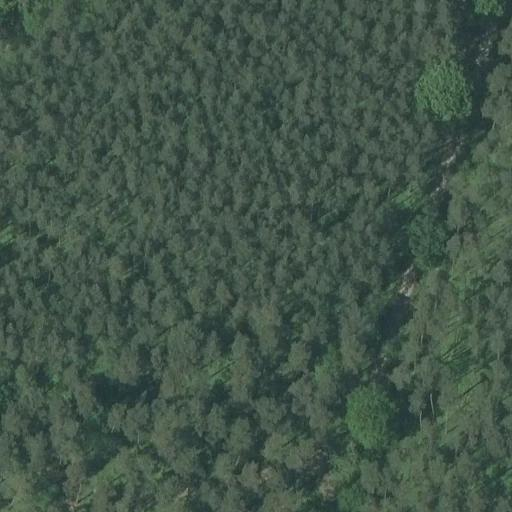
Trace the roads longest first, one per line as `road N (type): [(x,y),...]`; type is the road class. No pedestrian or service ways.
road 1 (track): [(504,0),(342,511)]
road 2 (track): [(357,462),(152,511)]
